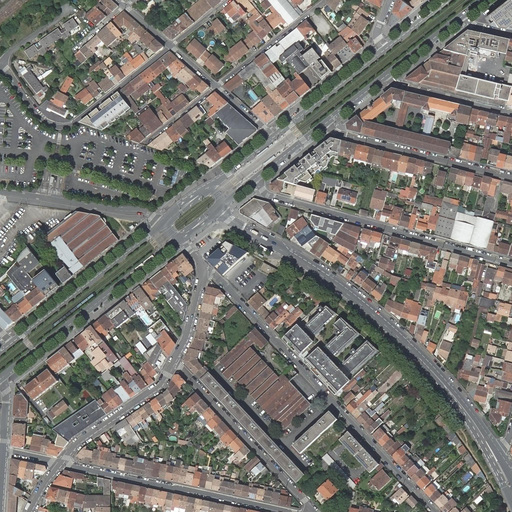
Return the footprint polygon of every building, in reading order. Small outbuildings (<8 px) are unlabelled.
[(101,0),(100,3),(96,7),(107,17),(118,7),(111,0),(101,0)] [(205,14),(213,7),(206,0),(200,0),(196,3),(205,14)] [(206,0),(213,7),(213,8),(222,1),(221,0),(206,0)] [(241,16),(247,22),(249,26),(253,22),(256,20),(262,16),(256,9),(247,0),(235,0),(231,4),(241,16)] [(247,0),(256,9),(258,8),(256,7),(257,6),(253,3),(252,1),(253,0),(247,0)] [(266,0),(261,5),(266,11),(269,8),(272,6),(267,0),(266,0)] [(286,0),(267,0),(289,25),(300,16),(286,0)] [(341,0),(328,0),(327,3),(335,12),(341,0)] [(402,18),(414,8),(410,4),(409,3),(406,0),(397,0),(393,9),(402,18)] [(511,0),(506,0),(500,5),(508,14),(511,10),(511,0)] [(96,7),(91,3),(90,4),(95,8),(97,10),(90,16),(88,14),(83,10),(81,12),(84,15),(86,16),(97,26),(107,17),(96,7)] [(186,14),(194,23),(205,14),(196,3),(185,13),(186,14)] [(231,4),(224,9),(231,17),(234,21),(241,16),(231,4)] [(500,5),(487,16),(486,16),(486,18),(486,20),(487,21),(488,22),(490,23),(505,26),(506,21),(508,14),(500,5)] [(354,27),(352,30),(360,36),(370,22),(366,19),(369,15),(360,8),(356,13),(354,16),(355,16),(349,23),(354,27)] [(323,9),(320,11),(334,28),(338,25),(323,9)] [(283,24),(286,21),(277,11),(266,20),(273,29),(281,22),(283,24)] [(124,12),(112,23),(118,29),(123,24),(129,29),(132,26),(129,23),(133,19),(124,12)] [(188,28),(194,23),(186,14),(180,19),(172,25),(163,33),(171,40),(173,40),(180,34),(188,28)] [(262,16),(256,20),(257,22),(259,24),(265,20),(262,16)] [(68,31),(65,32),(68,37),(71,35),(69,32),(78,26),(73,19),(64,25),(68,31)] [(140,26),(133,19),(129,23),(132,26),(129,29),(132,32),(129,35),(130,37),(140,26)] [(220,21),(219,20),(212,25),(213,26),(210,28),(216,35),(219,33),(220,33),(226,28),(220,21)] [(249,26),(261,39),(267,34),(262,27),(261,27),(259,24),(257,22),(256,20),(253,22),(249,26)] [(262,27),(267,34),(273,29),(267,23),(265,20),(259,24),(261,27),(262,27)] [(316,32),(307,20),(297,28),(306,40),(308,38),(306,35),(312,30),(315,33),(316,32)] [(112,23),(107,27),(117,38),(118,38),(121,42),(122,44),(124,42),(119,37),(122,34),(118,29),(112,23)] [(339,33),(343,30),(340,25),(335,28),(339,33)] [(130,37),(129,39),(132,42),(135,38),(139,41),(140,40),(147,32),(140,26),(130,37)] [(107,27),(98,36),(102,41),(108,47),(109,45),(116,40),(117,38),(107,27)] [(352,30),(348,27),(339,34),(341,37),(348,45),(355,54),(364,47),(366,43),(360,36),(352,30)] [(216,35),(210,28),(207,30),(210,35),(213,38),(216,35)] [(311,65),(301,53),(311,45),(306,40),(297,28),(265,54),(278,70),(289,62),(297,73),(299,75),(304,71),(311,65)] [(68,37),(65,32),(62,34),(59,29),(49,35),(54,42),(63,36),(65,39),(68,37)] [(510,40),(468,31),(443,50),(444,50),(451,52),(457,53),(461,54),(467,55),(468,56),(469,50),(471,51),(471,52),(473,52),(475,53),(478,53),(479,49),(478,49),(478,48),(507,55),(507,52),(508,49),(509,46),(510,40)] [(140,40),(139,41),(137,42),(138,44),(140,44),(142,42),(149,48),(156,40),(147,32),(140,40)] [(236,47),(243,55),(249,50),(248,49),(254,44),(255,45),(261,40),(255,32),(248,37),(249,38),(243,42),(236,47)] [(54,42),(49,35),(40,42),(44,47),(41,49),(44,53),(47,51),(45,49),(54,42)] [(98,36),(86,45),(94,54),(97,51),(95,48),(102,41),(98,36)] [(355,54),(348,45),(341,37),(330,45),(328,43),(327,43),(326,42),(325,43),(326,44),(330,48),(334,54),(335,55),(342,64),(355,54)] [(164,47),(156,40),(149,48),(156,54),(164,47)] [(187,48),(193,53),(200,45),(194,40),(187,48)] [(135,46),(134,44),(133,46),(140,55),(142,53),(146,50),(148,48),(146,46),(142,50),(137,44),(135,46)] [(44,53),(41,49),(38,51),(35,45),(25,52),(30,59),(39,53),(41,55),(44,53)] [(80,51),(75,55),(82,64),(88,59),(94,54),(86,45),(80,51)] [(200,45),(193,53),(199,58),(200,57),(206,62),(205,63),(211,69),(218,61),(212,55),(212,56),(206,51),(200,45)] [(322,80),(332,72),(311,45),(301,53),(311,65),(322,80)] [(236,60),(243,55),(236,47),(230,52),(224,57),(229,64),(235,59),(236,60)] [(332,64),(336,69),(342,64),(335,55),(334,54),(330,48),(327,50),(327,51),(325,53),(325,56),(328,59),(332,64)] [(444,50),(443,50),(438,54),(430,60),(448,65),(449,61),(450,57),(451,52),(444,50)] [(461,75),(457,89),(494,99),(494,98),(495,95),(499,96),(498,99),(509,102),(511,88),(511,74),(510,74),(507,86),(502,84),(502,85),(498,84),(496,84),(465,76),(471,54),(471,52),(471,51),(469,50),(468,56),(467,55),(463,68),(461,75)] [(127,52),(124,55),(135,69),(145,62),(140,55),(133,60),(127,52)] [(170,52),(160,59),(167,68),(178,59),(170,52)] [(457,67),(463,68),(467,55),(461,54),(457,53),(457,55),(460,56),(458,65),(452,63),(452,65),(457,67)] [(278,70),(265,54),(254,62),(268,78),(278,70)] [(120,70),(126,77),(135,69),(124,55),(123,57),(125,59),(122,62),(125,66),(120,70)] [(110,57),(104,62),(103,63),(105,66),(112,60),(110,57)] [(160,59),(150,67),(157,76),(167,68),(160,59)] [(178,59),(167,68),(168,70),(171,68),(175,74),(163,83),(165,85),(177,75),(187,67),(178,59)] [(448,65),(430,60),(423,66),(430,75),(419,83),(456,92),(457,89),(461,75),(463,68),(457,67),(452,65),(448,65)] [(88,66),(86,68),(88,71),(90,73),(95,69),(99,66),(102,63),(101,62),(100,61),(90,69),(88,66)] [(218,61),(211,69),(217,74),(224,66),(218,61)] [(268,78),(254,62),(238,74),(244,81),(255,73),(266,87),(265,87),(268,91),(267,92),(269,95),(271,94),(272,96),(284,110),(290,105),(279,91),(268,78)] [(23,76),(30,85),(37,79),(30,71),(33,69),(31,66),(27,69),(28,72),(23,76)] [(405,80),(419,83),(430,75),(423,66),(405,80)] [(111,73),(119,83),(126,77),(120,70),(118,67),(111,73)] [(150,67),(140,75),(147,84),(157,76),(150,67)] [(197,75),(187,67),(177,75),(186,83),(197,75)] [(108,77),(115,86),(119,83),(111,73),(109,70),(108,69),(104,72),(108,77)] [(286,81),(278,70),(268,78),(279,91),(287,85),(285,82),(286,81)] [(300,98),(310,89),(299,75),(297,73),(295,75),(299,80),(297,81),(296,80),(293,82),(295,83),(293,85),(289,80),(286,81),(300,98)] [(244,81),(238,74),(224,86),(231,92),(244,81)] [(140,75),(131,83),(141,96),(142,97),(143,96),(142,95),(149,89),(153,94),(154,93),(149,86),(147,84),(140,75)] [(203,81),(197,75),(186,83),(184,86),(185,87),(188,84),(191,87),(191,88),(195,84),(198,87),(203,81)] [(74,80),(68,77),(59,93),(65,95),(74,80)] [(99,84),(106,93),(115,86),(108,77),(106,79),(103,81),(99,84)] [(37,79),(30,85),(37,94),(42,89),(44,92),(48,89),(46,86),(43,88),(39,82),(37,79)] [(90,85),(86,89),(94,98),(100,94),(98,92),(101,90),(94,80),(89,84),(90,85)] [(210,87),(203,81),(198,87),(195,84),(191,88),(194,91),(197,93),(199,91),(202,93),(210,87)] [(290,105),(300,98),(286,81),(285,82),(287,85),(279,91),(290,105)] [(131,83),(125,87),(131,95),(135,100),(141,96),(131,83)] [(151,84),(149,86),(154,93),(158,90),(160,88),(164,85),(162,84),(160,85),(159,83),(154,87),(151,84)] [(184,86),(179,89),(182,93),(184,94),(191,88),(191,87),(186,89),(185,87),(184,86)] [(125,87),(119,92),(127,104),(136,114),(139,111),(127,97),(131,95),(125,87)] [(44,92),(42,89),(37,94),(42,100),(47,96),(44,92)] [(94,98),(86,89),(76,97),(75,96),(73,97),(76,100),(77,99),(79,101),(80,100),(82,103),(83,102),(85,105),(89,102),(90,101),(94,98)] [(254,100),(257,98),(251,89),(248,92),(254,100)] [(162,103),(163,104),(173,116),(177,113),(170,104),(171,103),(168,98),(166,100),(158,90),(154,93),(158,97),(162,103)] [(361,133),(393,141),(395,132),(396,130),(400,111),(397,110),(393,129),(365,122),(369,119),(388,104),(390,102),(394,107),(401,108),(402,104),(402,101),(404,93),(392,90),(383,97),(358,117),(348,125),(349,130),(361,133)] [(55,98),(56,99),(65,103),(66,103),(69,97),(65,95),(59,93),(58,92),(55,98)] [(216,92),(207,99),(215,106),(209,110),(211,113),(208,115),(210,118),(211,117),(216,113),(228,103),(216,92)] [(130,109),(117,93),(80,123),(91,127),(102,131),(130,109)] [(432,99),(404,93),(402,101),(408,102),(422,106),(422,109),(421,112),(422,114),(428,115),(429,111),(430,108),(432,99)] [(275,117),(284,110),(272,96),(271,94),(269,95),(270,96),(264,101),(263,100),(262,101),(264,104),(275,117)] [(182,95),(171,103),(170,104),(177,113),(189,103),(182,95)] [(50,98),(47,100),(50,102),(62,108),(65,103),(56,99),(55,101),(50,98)] [(460,106),(432,99),(430,108),(436,109),(450,113),(449,115),(448,118),(450,121),(456,122),(468,125),(469,121),(472,109),(460,106)] [(47,100),(40,107),(47,110),(48,108),(64,115),(67,110),(62,108),(50,102),(47,100)] [(400,111),(396,130),(402,131),(408,105),(408,102),(402,101),(402,104),(401,108),(400,111)] [(233,108),(228,103),(216,113),(211,117),(215,121),(218,117),(230,129),(226,132),(239,146),(257,131),(257,129),(233,108)] [(139,111),(136,114),(139,118),(139,119),(144,124),(145,126),(151,134),(163,124),(154,113),(151,108),(148,104),(142,109),(139,111)] [(157,111),(154,113),(163,124),(173,116),(163,104),(156,110),(157,111)] [(249,108),(254,113),(259,109),(252,104),(249,108)] [(266,124),(275,117),(264,104),(262,106),(259,109),(254,113),(266,124)] [(197,107),(180,120),(187,128),(203,115),(197,107)] [(436,109),(430,108),(429,111),(428,115),(423,136),(429,138),(435,112),(436,109)] [(480,111),(472,109),(469,121),(473,122),(472,124),(473,124),(474,122),(475,122),(474,124),(476,125),(477,123),(480,111)] [(490,113),(480,111),(477,123),(478,123),(479,121),(486,123),(485,125),(485,127),(487,127),(488,123),(490,113)] [(496,115),(490,113),(488,123),(487,127),(485,134),(484,137),(486,138),(491,139),(493,140),(496,140),(497,135),(493,134),(492,135),(488,134),(490,126),(493,126),(494,125),(496,115)] [(509,118),(498,115),(496,125),(501,127),(501,128),(503,128),(503,127),(507,128),(509,118)] [(210,118),(206,121),(205,121),(210,127),(216,122),(215,121),(211,117),(210,118)] [(498,131),(497,135),(496,140),(503,142),(509,144),(511,134),(511,132),(511,118),(509,118),(507,128),(505,133),(498,131)] [(180,120),(173,126),(179,134),(181,136),(182,138),(190,132),(187,128),(180,120)] [(145,126),(144,124),(140,127),(141,129),(140,130),(146,137),(151,134),(145,126)] [(173,126),(166,131),(171,139),(172,140),(179,134),(173,126)] [(125,139),(131,141),(139,144),(145,138),(138,129),(130,135),(125,139)] [(395,132),(393,141),(420,147),(422,139),(423,136),(402,131),(396,130),(395,132)] [(166,131),(159,137),(165,144),(169,141),(171,139),(166,131)] [(179,134),(172,140),(174,142),(181,136),(179,134)] [(422,139),(420,147),(449,155),(460,157),(462,149),(451,147),(451,146),(452,144),(429,138),(423,136),(422,139)] [(165,144),(159,137),(148,146),(161,150),(162,149),(161,147),(165,144)] [(331,139),(327,154),(335,156),(336,151),(340,152),(342,141),(334,139),(331,138),(331,139)] [(491,139),(486,138),(485,143),(483,148),(482,152),(482,154),(484,154),(484,153),(487,154),(491,139)] [(330,139),(315,151),(322,153),(327,154),(331,139),(330,139)] [(339,154),(338,157),(338,158),(339,159),(339,157),(340,158),(340,154),(342,155),(343,153),(344,153),(347,142),(342,141),(340,152),(339,154)] [(462,149),(460,157),(464,158),(468,159),(471,145),(468,144),(466,144),(466,141),(464,141),(464,143),(462,149)] [(220,146),(216,149),(223,158),(232,151),(226,142),(220,146)] [(355,155),(358,145),(352,143),(349,154),(348,156),(351,157),(351,154),(355,155)] [(206,154),(216,163),(223,158),(216,149),(212,144),(210,146),(208,147),(211,150),(206,154)] [(354,158),(367,161),(370,148),(364,146),(358,145),(355,155),(354,158)] [(471,145),(468,159),(474,161),(477,149),(477,147),(476,146),(474,146),(471,145)] [(370,148),(367,161),(371,163),(371,164),(370,166),(371,167),(372,165),(372,164),(372,163),(376,149),(370,148)] [(477,149),(474,161),(480,162),(482,154),(482,152),(483,148),(481,148),(481,150),(477,149)] [(384,151),(376,149),(372,163),(372,164),(372,165),(374,166),(374,165),(378,166),(381,166),(384,151)] [(491,149),(488,160),(494,161),(498,162),(500,154),(500,153),(501,152),(501,151),(498,150),(498,151),(494,150),(491,149)] [(315,151),(307,157),(320,160),(322,153),(315,151)] [(394,154),(384,151),(381,166),(382,167),(383,164),(386,165),(390,166),(394,154)] [(322,153),(320,160),(330,163),(331,162),(334,159),(337,160),(338,157),(335,156),(327,154),(322,153)] [(206,154),(196,162),(207,166),(210,168),(216,163),(206,154)] [(403,156),(394,154),(390,166),(390,169),(391,169),(399,171),(399,169),(403,156)] [(498,162),(497,166),(504,168),(507,156),(500,154),(498,162)] [(410,158),(403,156),(399,169),(399,171),(398,174),(405,175),(406,172),(410,158)] [(291,169),(319,177),(325,172),(326,173),(330,171),(330,163),(320,160),(307,157),(291,169)] [(417,159),(410,158),(406,172),(407,173),(413,174),(414,173),(414,172),(417,159)] [(433,164),(425,161),(422,174),(423,174),(423,175),(428,177),(428,175),(430,176),(433,164)] [(459,170),(452,168),(449,178),(453,179),(452,182),(456,183),(456,180),(459,170)] [(319,177),(291,169),(278,180),(284,182),(297,185),(299,179),(309,187),(315,182),(314,181),(319,177)] [(468,172),(459,170),(456,180),(463,182),(463,185),(464,185),(464,184),(468,172)] [(446,173),(439,171),(437,177),(436,177),(433,186),(442,188),(443,186),(446,173)] [(475,174),(468,172),(464,184),(466,185),(466,183),(470,184),(470,186),(472,186),(474,177),(475,174)] [(318,192),(316,203),(325,205),(328,195),(320,193),(321,191),(322,191),(324,183),(335,187),(335,186),(337,180),(322,176),(321,182),(319,191),(318,192)] [(483,179),(481,188),(481,189),(484,190),(483,193),(488,194),(488,193),(489,191),(492,178),(484,176),(483,179)] [(483,179),(474,177),(472,186),(481,188),(483,179)] [(407,197),(415,199),(418,189),(416,189),(413,188),(415,180),(414,180),(414,179),(412,178),(412,180),(409,188),(407,197)] [(498,180),(492,178),(489,191),(488,193),(492,194),(491,196),(493,197),(493,195),(494,195),(497,183),(500,184),(500,180),(498,180)] [(272,190),(281,193),(284,182),(278,180),(271,185),(272,190)] [(511,183),(504,181),(502,189),(501,193),(508,194),(507,199),(511,201),(511,200),(511,183)] [(297,185),(294,197),(313,202),(316,190),(308,188),(297,185)] [(401,190),(400,195),(404,197),(404,196),(407,197),(409,188),(407,188),(406,191),(401,190)] [(357,194),(340,189),(337,199),(354,203),(357,194)] [(388,192),(383,191),(383,192),(375,190),(373,199),(371,207),(375,208),(376,207),(382,209),(384,202),(385,197),(386,197),(387,196),(388,192)] [(443,200),(425,195),(424,198),(423,202),(442,206),(443,201),(443,200)] [(487,195),(483,212),(482,216),(482,217),(494,220),(495,215),(489,213),(494,197),(487,195)] [(240,213),(267,228),(279,218),(275,214),(277,212),(270,203),(254,198),(241,210),(240,213)] [(450,203),(443,201),(442,206),(441,207),(434,235),(450,240),(457,211),(458,210),(458,207),(459,206),(458,206),(453,204),(450,203)] [(382,215),(380,220),(385,222),(386,216),(390,217),(392,212),(393,205),(391,204),(391,206),(384,204),(383,210),(382,213),(382,215)] [(395,206),(390,223),(398,225),(403,208),(395,206)] [(435,230),(438,217),(434,216),(436,207),(433,206),(432,210),(432,212),(431,215),(428,225),(427,228),(435,230)] [(408,228),(412,229),(417,211),(415,211),(415,208),(413,208),(411,214),(410,218),(408,228)] [(299,211),(291,209),(288,217),(291,218),(296,220),(299,211)] [(426,231),(427,228),(428,225),(431,215),(432,212),(429,211),(426,220),(424,220),(424,221),(421,220),(420,221),(418,220),(418,222),(416,228),(426,231)] [(100,216),(79,212),(76,212),(55,228),(43,238),(50,246),(65,266),(66,267),(73,276),(84,267),(118,240),(113,232),(112,231),(110,229),(104,221),(100,216)] [(399,226),(408,228),(410,218),(411,214),(409,213),(408,217),(404,216),(405,212),(403,212),(402,215),(399,226)] [(455,220),(450,240),(470,245),(475,226),(477,217),(458,212),(455,220)] [(344,224),(311,215),(310,220),(316,227),(319,228),(318,230),(331,233),(330,234),(336,236),(344,224)] [(494,222),(477,217),(475,226),(470,245),(486,250),(491,231),(493,225),(494,222)] [(287,231),(292,238),(294,236),(308,226),(303,218),(287,231)] [(497,222),(494,222),(493,225),(491,231),(492,232),(487,250),(494,252),(495,246),(497,237),(494,236),(494,235),(495,232),(496,226),(497,222)] [(361,228),(344,224),(336,236),(332,241),(340,245),(346,248),(348,249),(354,252),(356,245),(361,228)] [(276,233),(283,237),(285,227),(280,225),(276,233)] [(316,236),(308,226),(294,236),(302,247),(303,247),(308,243),(313,249),(320,239),(316,236)] [(366,249),(356,245),(354,252),(354,253),(366,259),(366,258),(367,254),(368,250),(369,246),(369,245),(371,240),(373,231),(364,229),(361,239),(361,241),(361,242),(364,243),(367,244),(366,249)] [(383,234),(373,231),(371,240),(369,245),(369,246),(373,247),(375,243),(376,243),(376,242),(380,243),(383,234)] [(402,239),(392,236),(389,246),(399,249),(402,239)] [(313,249),(311,252),(320,258),(329,245),(320,239),(313,249)] [(412,242),(402,239),(399,249),(403,250),(405,250),(406,251),(405,254),(408,255),(409,252),(412,242)] [(248,253),(227,242),(208,259),(223,275),(245,256),(248,253)] [(421,245),(412,242),(409,252),(419,255),(421,245)] [(501,243),(498,253),(508,256),(510,246),(501,243)] [(328,247),(323,255),(331,261),(332,260),(333,259),(336,261),(337,259),(341,255),(344,250),(346,248),(340,245),(336,251),(328,247)] [(431,247),(421,245),(419,255),(418,258),(424,259),(427,260),(431,247)] [(381,258),(385,258),(385,257),(388,248),(382,246),(379,257),(381,258)] [(41,264),(28,247),(23,252),(18,261),(28,274),(41,264)] [(437,249),(431,247),(427,260),(427,261),(426,265),(426,267),(429,268),(435,270),(437,263),(433,262),(437,249)] [(388,248),(385,257),(393,259),(395,250),(388,248)] [(346,252),(344,250),(341,255),(337,259),(346,265),(351,257),(352,256),(346,252)] [(434,283),(432,282),(431,284),(440,286),(440,284),(442,285),(442,283),(446,269),(448,261),(450,253),(447,252),(444,260),(442,268),(441,272),(436,270),(433,279),(435,279),(434,283)] [(460,255),(453,253),(450,264),(449,267),(456,269),(457,266),(460,255)] [(183,254),(174,261),(181,270),(185,275),(186,278),(183,281),(191,292),(195,277),(194,268),(183,254)] [(353,254),(352,256),(351,257),(352,258),(347,264),(354,269),(359,262),(362,263),(365,259),(353,254)] [(463,266),(465,267),(465,269),(467,269),(467,267),(470,258),(460,255),(457,266),(456,269),(455,272),(461,274),(463,266)] [(394,270),(396,263),(390,262),(390,260),(389,259),(385,258),(381,258),(381,259),(380,262),(379,262),(376,261),(375,264),(379,266),(386,270),(390,272),(391,269),(394,270)] [(474,259),(471,258),(468,267),(471,268),(471,269),(474,269),(472,274),(475,275),(477,270),(479,261),(474,259)] [(28,274),(18,261),(6,273),(9,275),(21,291),(26,297),(38,287),(34,281),(28,274)] [(174,261),(167,267),(175,278),(179,275),(176,272),(178,270),(179,271),(181,270),(174,261)] [(275,276),(281,271),(265,262),(261,269),(275,276)] [(475,279),(474,279),(472,286),(478,288),(477,292),(478,292),(477,296),(480,296),(481,293),(483,285),(484,283),(480,282),(484,265),(479,264),(475,279)] [(64,283),(73,276),(66,267),(65,266),(63,268),(64,269),(57,275),(64,283)] [(506,268),(499,266),(498,272),(496,271),(494,280),(502,282),(503,277),(506,268)] [(167,267),(161,271),(169,281),(170,283),(172,282),(171,280),(173,278),(174,280),(176,279),(175,278),(167,267)] [(496,270),(488,268),(485,278),(484,282),(484,283),(483,285),(486,286),(487,283),(492,285),(494,280),(496,271),(496,270)] [(511,269),(506,268),(503,277),(502,282),(502,284),(511,286),(511,269)] [(356,272),(357,270),(356,269),(354,272),(351,270),(345,277),(350,281),(351,278),(356,272)] [(47,270),(34,281),(46,297),(60,287),(47,270)] [(164,297),(183,322),(186,311),(188,305),(181,296),(170,283),(169,281),(161,271),(151,280),(159,290),(162,295),(164,297)] [(359,274),(356,272),(351,278),(355,281),(357,282),(362,286),(368,277),(361,271),(359,274)] [(0,282),(9,275),(6,273),(0,278),(0,282)] [(362,286),(371,293),(377,285),(373,283),(369,279),(368,278),(362,286)] [(150,296),(148,298),(151,301),(153,300),(156,298),(157,299),(162,295),(159,290),(151,280),(143,286),(150,296)] [(436,286),(428,284),(426,289),(431,291),(430,297),(426,296),(425,299),(429,300),(432,301),(433,297),(434,294),(435,292),(436,286)] [(372,294),(380,300),(385,292),(387,286),(385,285),(381,289),(378,286),(372,294)] [(438,286),(437,285),(436,286),(435,292),(434,294),(433,297),(447,301),(450,291),(445,290),(446,288),(443,287),(438,286)] [(39,287),(38,287),(26,297),(34,307),(46,297),(44,294),(39,287)] [(291,296),(296,291),(291,287),(287,291),(291,296)] [(141,288),(133,294),(142,306),(142,307),(148,315),(154,311),(157,316),(161,313),(151,301),(148,298),(141,288)] [(217,297),(222,292),(219,289),(218,290),(217,290),(216,291),(207,289),(206,294),(217,297)] [(308,297),(309,296),(313,292),(307,289),(304,292),(308,297)] [(452,292),(450,291),(447,301),(455,304),(454,307),(456,307),(457,304),(461,291),(458,291),(457,294),(454,293),(455,290),(453,289),(452,292)] [(26,297),(21,291),(11,299),(16,305),(18,303),(19,305),(26,300),(24,298),(26,297)] [(262,294),(260,291),(248,302),(257,311),(262,306),(269,300),(262,294)] [(466,293),(461,291),(457,304),(464,306),(467,295),(466,294),(466,293)] [(181,296),(188,305),(190,297),(186,292),(181,296)] [(221,298),(225,295),(222,292),(217,297),(206,294),(204,303),(218,306),(220,299),(221,299),(221,298)] [(319,304),(324,300),(313,292),(309,296),(319,304)] [(133,294),(125,300),(135,312),(138,310),(139,309),(142,307),(142,306),(133,294)] [(390,313),(391,311),(394,301),(396,296),(393,295),(392,300),(393,300),(393,302),(389,300),(385,309),(390,313)] [(16,306),(24,315),(34,307),(26,297),(24,298),(26,300),(19,305),(18,303),(16,305),(16,306)] [(491,300),(481,298),(479,305),(489,308),(490,305),(491,300)] [(125,300),(106,315),(116,327),(117,329),(136,314),(135,312),(125,300)] [(391,311),(401,317),(404,307),(405,305),(403,304),(402,306),(395,303),(395,301),(394,301),(391,311)] [(411,307),(413,301),(409,301),(408,306),(410,306),(409,309),(404,307),(401,317),(408,319),(411,307)] [(417,303),(413,301),(411,307),(408,319),(417,322),(421,306),(416,305),(417,303)] [(271,315),(265,320),(270,325),(274,321),(281,314),(278,312),(286,305),(287,304),(285,302),(271,315)] [(214,314),(216,315),(218,310),(214,309),(214,308),(218,309),(218,306),(204,303),(202,311),(214,314)] [(503,315),(508,317),(511,305),(506,304),(500,303),(498,314),(503,315)] [(278,312),(281,314),(288,307),(286,305),(278,312)] [(0,306),(0,324),(5,329),(15,322),(6,313),(3,309),(0,306)] [(6,313),(15,322),(24,315),(16,306),(13,308),(12,307),(6,313)] [(227,319),(238,309),(235,306),(227,313),(228,314),(225,317),(227,319)] [(262,306),(257,311),(265,320),(271,315),(262,306)] [(292,308),(290,306),(288,307),(281,314),(282,316),(275,322),(274,321),(270,325),(274,330),(278,326),(278,325),(285,318),(286,319),(289,316),(286,313),(290,309),(292,308)] [(332,313),(325,306),(309,322),(315,329),(332,313)] [(298,324),(300,322),(297,319),(303,313),(298,307),(293,312),(289,316),(286,319),(291,324),(289,326),(292,329),(298,324)] [(418,323),(426,326),(427,322),(426,322),(429,312),(422,310),(419,320),(418,323)] [(200,318),(210,321),(212,315),(213,316),(214,314),(202,311),(200,318)] [(496,315),(488,313),(486,320),(495,322),(495,320),(496,315)] [(106,315),(99,321),(106,330),(107,331),(108,333),(110,331),(113,328),(116,327),(106,315)] [(209,326),(210,321),(200,318),(198,324),(209,327),(210,328),(211,326),(209,326)] [(356,335),(341,318),(335,324),(344,333),(329,346),(336,353),(356,335)] [(148,329),(155,338),(161,333),(159,331),(166,326),(161,319),(155,324),(148,329)] [(99,321),(92,326),(99,335),(106,330),(99,321)] [(420,342),(424,331),(426,326),(418,323),(417,328),(419,328),(417,334),(415,333),(414,336),(416,337),(420,342)] [(207,334),(209,334),(209,333),(207,332),(209,327),(198,324),(197,331),(207,334)] [(292,329),(282,338),(299,356),(313,343),(308,338),(310,337),(298,324),(292,329)] [(92,326),(87,330),(108,357),(114,365),(119,361),(115,355),(100,337),(99,335),(92,326)] [(457,329),(451,327),(449,333),(455,335),(457,329)] [(248,335),(257,344),(261,349),(268,342),(255,328),(248,335)] [(158,343),(169,356),(176,344),(164,329),(163,330),(164,331),(161,333),(155,338),(158,343)] [(96,358),(91,362),(102,375),(107,371),(108,369),(111,367),(114,365),(108,358),(108,357),(87,330),(82,334),(91,345),(93,347),(89,350),(96,358)] [(195,338),(207,341),(207,340),(206,339),(207,334),(197,331),(195,338)] [(74,340),(80,348),(83,351),(91,345),(82,334),(74,340)] [(284,430),(311,405),(289,381),(283,374),(281,376),(279,378),(277,377),(249,347),(254,343),(256,345),(257,344),(248,335),(229,353),(225,357),(220,362),(226,368),(222,373),(228,380),(233,375),(284,430)] [(210,344),(211,342),(207,341),(195,338),(194,342),(190,348),(202,351),(204,342),(210,344)] [(480,341),(474,339),(472,346),(478,348),(480,342),(480,341)] [(72,342),(65,347),(75,360),(84,353),(83,351),(80,348),(78,350),(72,342)] [(436,346),(429,342),(427,348),(432,354),(436,346)] [(438,353),(446,361),(452,345),(443,342),(441,345),(438,353)] [(148,362),(157,373),(158,375),(169,356),(158,343),(143,355),(148,362)] [(376,350),(369,343),(347,364),(354,371),(376,350)] [(489,344),(486,355),(493,357),(496,346),(489,344)] [(65,347),(59,352),(69,364),(75,360),(65,347)] [(351,381),(319,347),(304,362),(336,395),(343,389),(351,381)] [(203,353),(204,352),(202,351),(190,348),(186,356),(196,358),(198,359),(200,353),(203,353)] [(59,352),(47,362),(56,374),(66,366),(69,364),(59,352)] [(485,359),(483,366),(487,367),(488,367),(490,368),(492,361),(493,357),(486,355),(485,359)] [(138,377),(140,375),(139,374),(127,359),(125,356),(122,359),(119,361),(128,373),(129,374),(133,371),(138,377)] [(183,361),(191,369),(199,363),(196,360),(196,358),(186,356),(183,361)] [(460,378),(469,380),(471,371),(472,369),(473,365),(474,361),(475,358),(473,357),(472,361),(467,359),(463,369),(460,378)] [(148,362),(142,366),(145,370),(151,378),(157,373),(148,362)] [(191,369),(196,375),(205,366),(208,363),(207,362),(203,366),(199,362),(199,363),(191,369)] [(506,372),(511,373),(511,364),(508,363),(506,370),(504,369),(503,371),(506,372)] [(200,380),(208,372),(205,368),(206,367),(205,366),(196,375),(200,380)] [(25,388),(34,401),(45,392),(48,390),(58,381),(49,369),(25,388)] [(108,369),(107,371),(109,374),(103,378),(106,383),(108,385),(109,384),(114,390),(124,402),(131,397),(120,384),(120,383),(108,369)] [(471,371),(469,380),(477,382),(480,373),(480,370),(476,369),(475,372),(472,371),(473,370),(472,369),(471,371)] [(145,370),(139,374),(140,375),(148,386),(154,382),(151,378),(145,370)] [(511,381),(511,373),(506,372),(503,371),(500,370),(497,370),(496,374),(499,375),(503,376),(502,378),(502,379),(511,381)] [(133,371),(129,374),(142,390),(148,386),(140,375),(138,377),(133,371)] [(297,483),(305,475),(292,461),(284,452),(284,453),(279,447),(235,400),(230,395),(230,394),(209,372),(208,372),(200,380),(222,402),(227,407),(271,455),(276,460),(297,483)] [(352,390),(356,386),(354,384),(364,375),(360,372),(351,381),(343,389),(346,392),(349,390),(350,392),(352,390)] [(129,374),(128,373),(124,376),(125,377),(127,380),(128,380),(129,381),(128,383),(136,394),(142,390),(129,374)] [(175,375),(173,380),(180,388),(181,387),(180,386),(184,383),(185,384),(186,383),(179,375),(175,375)] [(101,376),(97,378),(103,385),(106,383),(103,378),(101,376)] [(478,386),(474,400),(485,403),(488,394),(489,387),(492,378),(485,376),(484,380),(488,381),(487,388),(478,386)] [(97,378),(93,382),(98,389),(103,385),(97,378)] [(489,387),(493,388),(495,388),(495,386),(503,387),(506,388),(508,383),(495,380),(495,379),(492,378),(489,387)] [(136,394),(128,383),(126,381),(126,380),(120,384),(131,397),(136,394)] [(180,388),(173,380),(168,389),(174,399),(176,398),(174,395),(176,394),(177,393),(182,390),(180,388)] [(360,388),(357,385),(356,386),(352,390),(350,392),(351,393),(344,399),(347,403),(355,396),(353,395),(360,388)] [(174,399),(168,389),(167,391),(162,394),(172,408),(173,410),(175,409),(172,405),(170,402),(174,399)] [(511,395),(511,393),(496,389),(494,398),(498,399),(499,400),(501,396),(508,398),(511,399),(511,395)] [(109,394),(119,406),(124,402),(114,390),(109,394)] [(362,403),(363,402),(368,397),(372,393),(370,390),(365,394),(356,403),(354,400),(346,407),(352,413),(353,411),(362,403)] [(202,399),(196,393),(195,394),(191,398),(190,398),(182,406),(180,407),(180,408),(179,419),(180,420),(189,411),(202,399)] [(368,397),(363,402),(362,403),(353,411),(352,413),(358,419),(365,412),(369,408),(365,404),(374,395),(372,393),(368,397)] [(16,417),(16,423),(26,424),(28,401),(22,394),(21,395),(17,395),(15,396),(14,416),(15,417),(16,417)] [(105,399),(114,410),(119,406),(109,394),(108,395),(109,396),(108,396),(105,399)] [(172,408),(162,394),(156,398),(162,408),(167,404),(169,407),(172,411),(173,410),(172,408)] [(97,401),(107,414),(114,410),(105,399),(104,398),(101,400),(101,399),(100,400),(98,398),(97,398),(95,399),(96,400),(97,401)] [(162,408),(156,398),(150,403),(159,417),(161,416),(159,413),(160,413),(158,411),(162,408)] [(209,407),(202,399),(189,411),(192,414),(195,411),(194,410),(196,408),(202,414),(209,407)] [(502,412),(509,414),(511,403),(507,402),(499,400),(498,399),(498,402),(501,403),(499,409),(498,409),(496,409),(497,411),(502,412)] [(52,430),(59,434),(69,442),(73,437),(107,414),(97,401),(96,400),(71,417),(52,430)] [(68,407),(63,401),(49,413),(53,418),(68,407)] [(144,407),(150,416),(154,413),(156,416),(158,418),(159,417),(150,403),(144,407)] [(376,413),(383,406),(381,404),(374,410),(376,413)] [(146,419),(150,416),(144,407),(138,411),(146,423),(147,422),(146,419)] [(217,415),(209,407),(202,414),(205,417),(207,420),(206,420),(205,421),(208,423),(217,415)] [(501,416),(508,418),(509,414),(502,412),(500,416),(499,413),(496,413),(497,411),(496,409),(492,408),(489,417),(495,425),(500,422),(501,416)] [(147,428),(149,427),(146,423),(138,411),(132,415),(138,424),(142,421),(145,424),(147,428)] [(326,430),(337,420),(330,411),(318,422),(319,422),(313,427),(293,445),(301,453),(320,435),(326,430)] [(369,417),(365,412),(358,419),(363,425),(370,418),(372,417),(373,415),(372,414),(369,417)] [(370,418),(363,425),(367,430),(376,421),(380,418),(375,414),(373,415),(372,417),(370,418)] [(386,417),(384,414),(380,418),(376,421),(367,430),(371,434),(380,426),(378,423),(380,421),(381,421),(384,418),(386,417)] [(137,430),(140,428),(140,427),(138,424),(132,415),(126,419),(139,438),(140,439),(142,438),(137,432),(137,430)] [(208,423),(206,425),(207,427),(211,424),(213,426),(210,429),(211,431),(212,431),(214,429),(222,421),(217,415),(208,423)] [(139,438),(126,419),(115,427),(124,441),(128,445),(139,438)] [(230,429),(222,421),(214,429),(222,437),(230,429)] [(16,423),(13,423),(12,435),(25,436),(26,424),(16,423)] [(410,425),(408,423),(399,431),(398,432),(397,433),(399,435),(410,425)] [(386,425),(385,424),(384,425),(384,426),(381,428),(386,434),(390,431),(386,426),(386,425)] [(378,442),(386,434),(381,428),(373,436),(378,442)] [(395,429),(393,428),(390,431),(386,434),(378,442),(383,446),(391,439),(393,437),(390,433),(395,429)] [(220,439),(221,438),(222,437),(214,429),(212,431),(220,439)] [(228,447),(230,445),(238,438),(230,429),(222,437),(221,438),(223,440),(224,438),(229,443),(226,445),(228,447)] [(370,473),(375,468),(379,464),(375,460),(374,459),(373,458),(373,457),(355,438),(353,436),(348,432),(345,435),(340,440),(344,445),(346,447),(365,467),(370,473)] [(56,445),(65,447),(69,442),(59,434),(56,444),(56,445)] [(25,436),(12,435),(12,446),(24,449),(24,448),(25,438),(25,436)] [(46,436),(44,435),(43,438),(40,452),(47,454),(50,441),(50,440),(47,440),(45,439),(46,436)] [(461,441),(457,435),(452,439),(457,445),(461,441)] [(40,452),(43,438),(41,437),(36,436),(33,436),(33,437),(31,444),(30,450),(40,452)] [(407,453),(411,449),(408,446),(412,443),(415,440),(413,437),(409,440),(404,445),(392,456),(397,462),(407,453)] [(229,458),(230,460),(245,446),(238,438),(230,445),(236,451),(229,458)] [(391,439),(383,446),(387,451),(395,443),(391,439)] [(92,463),(98,465),(102,447),(103,444),(100,440),(97,442),(100,447),(99,450),(98,450),(94,449),(94,452),(92,463)] [(50,441),(47,454),(58,456),(65,447),(56,445),(51,444),(52,441),(50,441)] [(392,456),(404,445),(403,444),(401,446),(397,441),(395,443),(387,451),(392,456)] [(119,446),(116,445),(116,448),(115,453),(112,468),(118,469),(121,459),(117,458),(118,456),(117,455),(117,458),(115,457),(116,454),(116,451),(117,452),(119,446)] [(458,449),(462,455),(467,451),(463,445),(458,449)] [(78,460),(92,463),(94,452),(86,450),(87,446),(83,448),(76,457),(78,460)] [(244,457),(251,451),(245,446),(230,460),(232,461),(236,458),(239,462),(244,457)] [(98,465),(105,466),(109,449),(105,448),(104,451),(103,451),(104,448),(102,447),(98,465)] [(105,466),(112,468),(115,453),(111,452),(110,452),(110,449),(109,449),(105,466)] [(402,467),(410,460),(406,456),(408,454),(407,453),(397,462),(402,467)] [(356,486),(326,454),(322,458),(330,467),(351,490),(352,490),(353,488),(355,486),(356,486)] [(125,471),(132,472),(134,461),(129,460),(130,455),(128,455),(127,460),(125,471)] [(420,460),(415,455),(412,458),(416,464),(420,460)] [(132,472),(145,475),(148,461),(148,460),(145,459),(144,460),(138,459),(139,457),(135,456),(135,457),(134,461),(132,472)] [(250,473),(261,462),(256,457),(244,467),(250,473)] [(472,467),(476,463),(472,457),(467,462),(472,467)] [(118,469),(125,471),(127,460),(124,459),(121,458),(121,459),(118,469)] [(330,467),(322,458),(318,462),(325,471),(330,467)] [(407,472),(416,464),(412,458),(410,460),(402,467),(407,472)] [(10,474),(10,484),(15,487),(17,476),(18,475),(21,461),(11,459),(10,474)] [(145,475),(152,477),(156,459),(154,459),(153,462),(152,461),(148,461),(145,475)] [(152,477),(159,478),(162,464),(158,463),(157,463),(157,459),(156,459),(152,477)] [(423,467),(425,465),(421,460),(420,460),(416,464),(407,472),(412,478),(421,469),(423,467)] [(29,462),(21,461),(18,475),(22,476),(24,476),(23,480),(25,480),(29,462)] [(36,464),(29,462),(25,480),(27,480),(28,477),(29,477),(33,478),(34,474),(34,473),(36,464)] [(159,478),(165,479),(169,462),(167,462),(167,465),(165,465),(162,464),(159,478)] [(165,479),(172,481),(175,467),(171,466),(170,465),(171,462),(169,462),(165,479)] [(172,481),(179,482),(182,465),(183,462),(181,462),(181,464),(180,468),(179,467),(175,467),(172,481)] [(378,471),(384,466),(381,463),(379,464),(375,468),(378,471)] [(480,472),(481,471),(476,463),(472,467),(471,467),(477,474),(480,472)] [(45,466),(36,464),(34,473),(34,474),(36,475),(36,473),(43,475),(47,470),(45,466)] [(182,465),(179,482),(186,484),(189,469),(185,469),(184,468),(185,465),(182,465)] [(196,468),(192,485),(199,487),(202,472),(198,472),(197,471),(198,468),(198,466),(196,466),(196,468)] [(189,469),(186,484),(192,485),(196,468),(194,467),(193,471),(192,470),(193,468),(189,467),(189,469)] [(199,487),(206,488),(209,471),(210,467),(208,467),(207,470),(207,473),(206,473),(202,472),(199,487)] [(436,469),(434,467),(428,472),(428,473),(417,483),(423,489),(431,482),(427,478),(436,469)] [(417,483),(428,473),(426,471),(424,473),(421,469),(412,478),(417,483)] [(84,477),(85,475),(65,470),(61,475),(73,479),(74,479),(78,479),(87,480),(88,478),(84,477)] [(379,490),(391,479),(382,470),(371,481),(372,482),(374,484),(379,490)] [(206,488),(212,490),(215,479),(215,475),(212,475),(210,474),(211,471),(209,471),(206,488)] [(485,478),(481,471),(480,472),(477,474),(476,475),(482,481),(485,478)] [(227,493),(234,494),(237,480),(238,478),(239,472),(238,472),(236,480),(235,480),(235,483),(229,482),(227,493)] [(212,490),(220,491),(223,477),(223,475),(221,474),(221,477),(220,480),(215,479),(212,490)] [(73,479),(61,475),(55,483),(71,487),(73,479)] [(220,491),(227,493),(229,482),(224,481),(225,478),(224,478),(223,477),(220,491)] [(234,494),(242,496),(244,485),(239,484),(239,481),(237,480),(234,494)] [(126,484),(113,481),(113,488),(117,489),(116,493),(116,495),(124,497),(124,494),(126,484)] [(319,490),(328,500),(338,490),(329,481),(319,490)] [(435,481),(432,484),(436,489),(437,490),(439,488),(441,487),(435,481)] [(242,496),(249,498),(252,484),(250,483),(249,486),(244,485),(242,496)] [(9,491),(10,492),(17,496),(25,500),(25,498),(22,496),(24,492),(15,487),(10,484),(9,491)] [(134,485),(126,484),(124,494),(130,496),(129,499),(128,501),(130,501),(134,485)] [(249,498),(256,499),(259,488),(254,487),(254,484),(252,484),(249,498)] [(256,499),(264,501),(267,487),(267,484),(265,484),(265,486),(264,489),(259,488),(256,499)] [(436,489),(432,484),(424,491),(430,497),(437,490),(436,489)] [(132,500),(134,500),(135,497),(139,498),(141,487),(134,485),(130,501),(132,502),(132,500)] [(494,492),(490,485),(484,491),(489,497),(491,494),(494,492)] [(71,492),(52,487),(45,499),(46,499),(47,499),(47,500),(47,501),(47,502),(46,502),(49,503),(49,501),(49,499),(57,501),(68,504),(71,492)] [(148,488),(141,487),(139,498),(138,501),(137,504),(139,505),(140,502),(141,502),(145,503),(148,488)] [(264,501),(271,502),(273,491),(268,490),(269,487),(268,487),(267,487),(264,501)] [(154,490),(148,488),(145,503),(144,505),(148,506),(149,503),(149,504),(149,507),(151,507),(154,490)] [(278,504),(280,496),(281,493),(275,492),(276,489),(274,488),(273,491),(271,502),(278,504)] [(401,504),(409,496),(402,488),(391,498),(393,500),(394,499),(395,498),(400,503),(401,504)] [(437,490),(430,497),(435,502),(445,492),(444,491),(443,492),(439,488),(437,490)] [(161,491),(154,490),(151,507),(153,508),(153,504),(154,505),(158,505),(161,491)] [(278,504),(290,506),(292,498),(287,497),(284,496),(285,493),(285,491),(281,490),(281,493),(280,496),(278,504)] [(10,492),(9,491),(9,494),(9,495),(7,511),(15,511),(17,496),(10,492)] [(168,493),(161,491),(158,505),(158,507),(159,508),(159,506),(162,506),(163,506),(162,510),(164,510),(168,493)] [(78,494),(71,492),(68,504),(74,505),(73,507),(73,509),(74,510),(78,494)] [(445,492),(435,502),(441,509),(448,502),(452,498),(446,492),(445,492)] [(175,494),(168,493),(164,510),(166,511),(167,507),(170,508),(171,508),(175,494)] [(86,496),(78,494),(74,510),(76,510),(76,508),(77,506),(81,507),(81,509),(80,511),(82,511),(83,507),(86,496)] [(182,496),(175,494),(171,508),(171,510),(178,511),(179,508),(182,496)] [(411,495),(406,501),(413,508),(418,503),(411,495)] [(94,496),(86,496),(83,507),(94,507),(94,496)] [(104,496),(94,496),(94,507),(97,508),(110,508),(110,496),(104,496)] [(189,497),(182,496),(179,508),(186,510),(186,508),(189,497)] [(193,511),(196,499),(189,497),(186,508),(192,509),(191,511),(193,511)] [(455,507),(458,505),(452,498),(448,502),(453,508),(454,509),(455,507)] [(203,500),(196,499),(193,511),(195,511),(196,510),(201,511),(203,500)] [(208,511),(211,502),(203,500),(201,511),(205,511),(208,511)] [(216,511),(218,503),(211,502),(208,511),(216,511)] [(448,502),(441,509),(443,511),(448,511),(453,508),(448,502)] [(223,511),(225,505),(218,503),(216,511),(223,511)]
